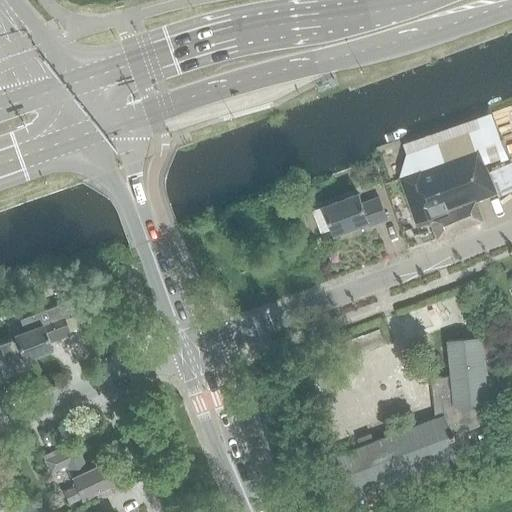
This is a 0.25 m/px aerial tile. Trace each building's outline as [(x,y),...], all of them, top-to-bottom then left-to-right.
[(511,163),(488,173),(478,149),(398,178),(414,224),(415,223),(416,227),(429,223),(436,241),(484,222),(476,202),(497,195),(511,188),(511,163)] [(358,194),(323,207),(313,211),(322,235),(332,231),(334,236),(367,223),(368,227),(386,220),(378,198),(362,203),(358,194)] [(67,290),(63,278),(51,283),(56,294),(67,290)] [(11,338),(12,342),(0,346),(0,350),(5,363),(18,358),(20,362),(49,351),(47,345),(68,337),(60,315),(58,315),(54,304),(19,317),(25,333),(11,338)] [(384,345),(379,330),(364,335),(370,350),(384,345)] [(487,403),(502,401),(495,337),(447,342),(450,377),(431,379),(436,419),(331,458),(346,497),(458,455),(456,451),(469,446),(464,431),(489,422),(487,403)] [(80,498),(110,484),(101,464),(86,471),(74,446),(60,453),(59,449),(42,457),(49,473),(66,466),(71,477),(70,477),(75,486),(62,492),(68,504),(80,498)]
